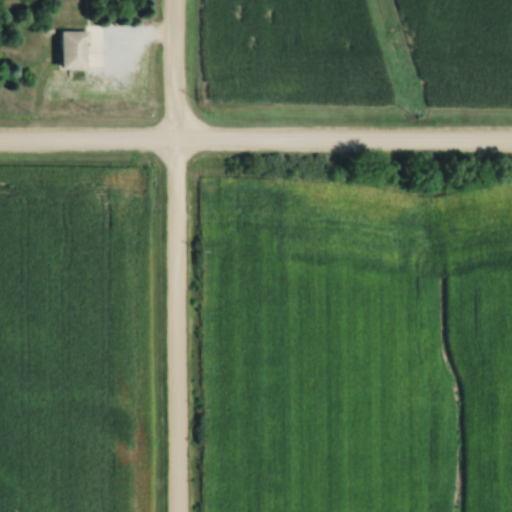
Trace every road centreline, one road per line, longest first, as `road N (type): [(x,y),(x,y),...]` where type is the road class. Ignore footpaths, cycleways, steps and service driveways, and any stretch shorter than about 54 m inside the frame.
road 1 (residential): [(177,511),(174,0)]
road 2 (tertiary): [(174,144),(511,145)]
road 3 (tertiary): [(0,144),(174,144)]
